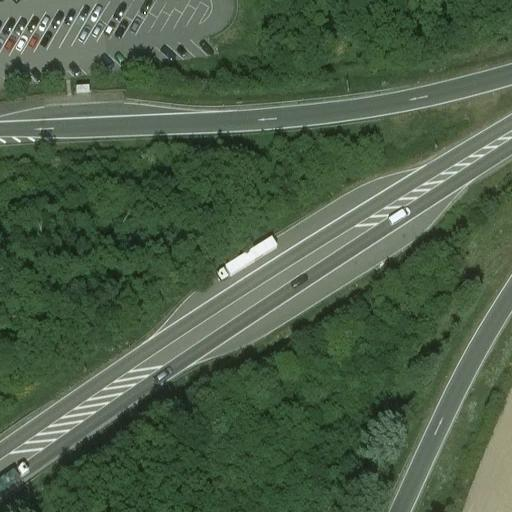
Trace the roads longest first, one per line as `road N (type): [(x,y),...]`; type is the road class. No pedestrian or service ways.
road 1 (trunk): [(0,487),(511,149)]
road 2 (trunk): [(511,124),(0,454)]
road 3 (trunk): [(511,75),(400,105),(280,123),(0,138)]
road 4 (trunk): [(401,511),(511,296)]
